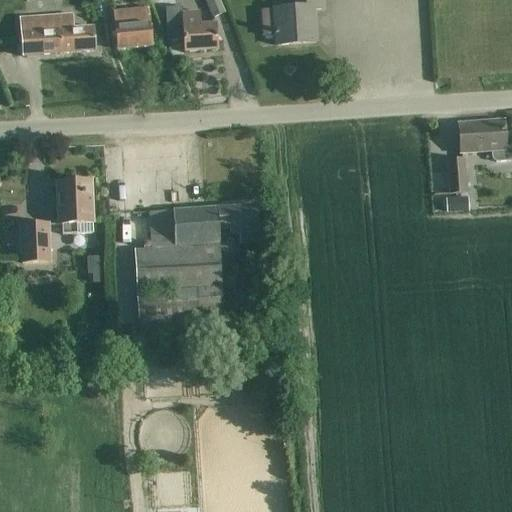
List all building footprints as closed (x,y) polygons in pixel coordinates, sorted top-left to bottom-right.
[(203,0),(212,19),(224,14),(217,0),(203,0)] [(273,11),(260,12),(262,37),(275,36),(275,47),(315,44),(314,28),(311,28),(310,11),(323,10),(321,0),(292,0),(294,9),(273,11)] [(217,51),(215,27),(199,28),(198,14),(181,15),(181,8),(164,10),(167,43),(182,42),(183,54),(217,51)] [(148,9),(112,13),(116,51),(152,47),(148,9)] [(72,30),(71,16),(19,20),(22,58),(93,53),(92,29),(72,30)] [(503,137),(502,122),(457,125),(459,155),(490,153),(491,159),(495,163),(511,162),(511,160),(511,138),(509,136),(503,137)] [(465,194),(463,161),(446,162),(448,195),(465,194)] [(57,226),(61,226),(61,236),(92,235),(90,183),(56,185),(57,226)] [(466,206),(450,206),(450,214),(466,214),(466,206)] [(258,245),(257,207),(148,214),(150,251),(134,252),(136,292),(210,288),(211,290),(219,289),(218,287),(220,287),(219,256),(218,231),(228,231),(228,237),(237,236),(238,246),(258,245)] [(49,263),(47,225),(19,226),(21,264),(49,263)] [(98,259),(85,259),(86,276),(90,275),(91,285),(99,285),(98,259)] [(136,295),(138,334),(223,326),(221,289),(219,289),(211,290),(136,295)]
